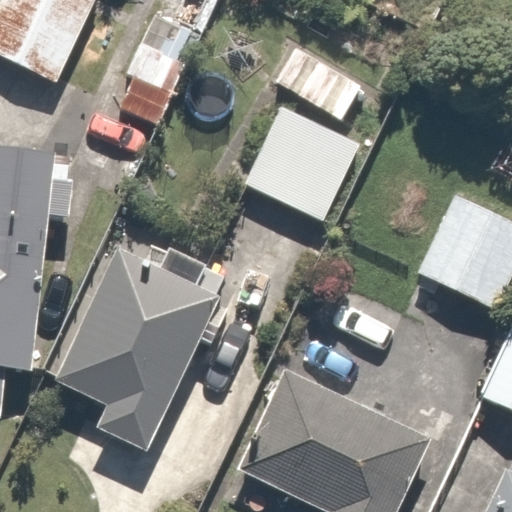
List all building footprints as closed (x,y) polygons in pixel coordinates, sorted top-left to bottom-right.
[(0,53),(48,80),(92,0),(6,0),(0,11),(0,53)] [(154,130),(189,65),(143,40),(108,105),(154,130)] [(323,237),(388,100),(287,52),(266,96),(286,105),(242,198),(323,237)] [(0,421),(4,422),(9,377),(39,380),(55,222),(74,224),(77,191),(56,189),(59,162),(0,155),(0,421)] [(511,281),(511,229),(458,202),(419,279),(494,317),(511,281)] [(147,456),(217,308),(121,263),(63,384),(112,407),(99,434),(147,456)] [(511,339),(480,401),(511,417),(511,339)] [(400,511),(431,443),(287,379),(242,479),(316,511),(400,511)] [(511,511),(511,478),(495,511),(511,511)]
